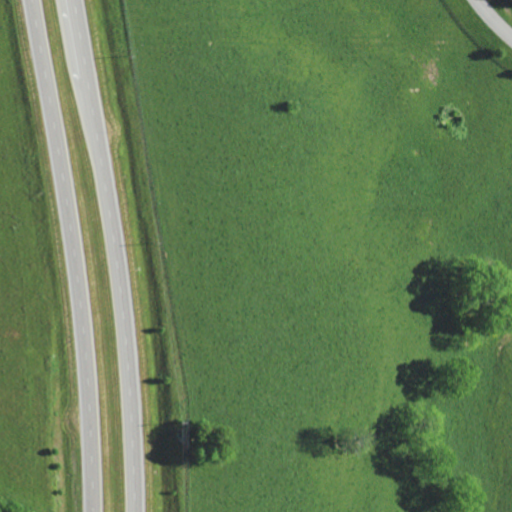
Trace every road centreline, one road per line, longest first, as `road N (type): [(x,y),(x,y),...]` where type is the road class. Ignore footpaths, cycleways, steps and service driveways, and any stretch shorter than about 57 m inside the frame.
road 1 (trunk): [(31,0),(79,282),(94,511)]
road 2 (trunk): [(136,511),(122,289),(74,0)]
